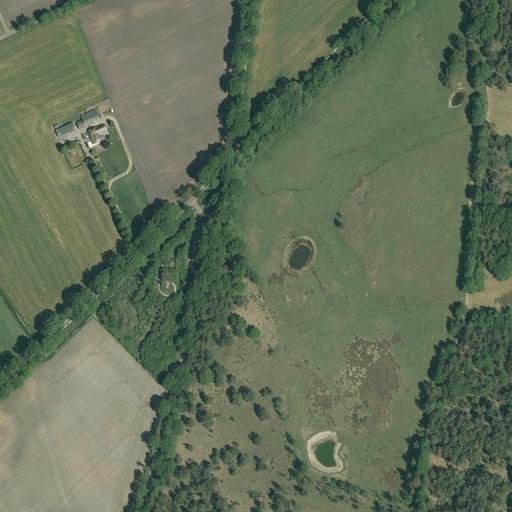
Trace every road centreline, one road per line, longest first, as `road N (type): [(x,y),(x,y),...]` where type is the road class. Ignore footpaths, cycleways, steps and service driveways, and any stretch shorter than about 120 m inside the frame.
road 1 (track): [(419,511),(420,444),(467,288),(497,0)]
road 2 (unclassified): [(0,389),(190,200)]
road 3 (track): [(395,0),(231,161)]
road 4 (unclassified): [(190,200),(231,161),(251,0)]
road 5 (track): [(177,372),(231,161)]
road 6 (track): [(139,511),(177,372)]
